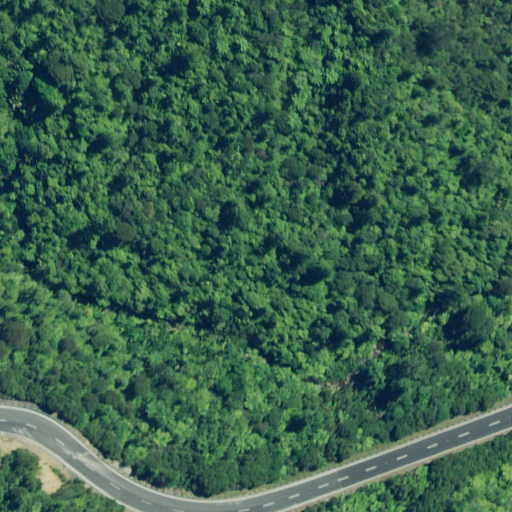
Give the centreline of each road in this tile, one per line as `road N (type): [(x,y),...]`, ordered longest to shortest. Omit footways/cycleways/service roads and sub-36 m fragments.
road 1 (primary): [(225,511),(294,497),(511,417)]
road 2 (primary): [(0,419),(33,426),(114,488),(176,511)]
